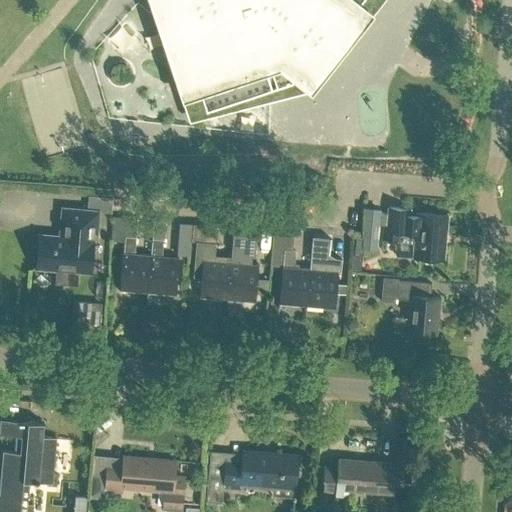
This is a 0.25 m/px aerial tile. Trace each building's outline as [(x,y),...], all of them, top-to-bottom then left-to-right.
[(148,0),(189,120),(270,99),(313,88),(382,0),(148,0)] [(131,25),(118,33),(125,45),(138,36),(131,25)] [(60,207),(58,233),(38,232),(35,267),(57,269),(56,281),(76,283),(77,270),(89,271),(93,230),(95,231),(97,208),(69,206),(69,207),(60,207)] [(400,255),(444,259),(448,214),(417,211),(416,214),(410,214),(410,207),(388,206),(385,238),(401,239),(400,255)] [(355,233),(353,252),(361,253),(362,245),(376,246),(379,210),(365,208),(363,234),(355,233)] [(193,240),(196,240),(204,241),(206,224),(194,223),(193,240)] [(279,302),(307,305),(310,267),(294,266),(295,250),(291,250),(292,234),(273,232),(270,263),(283,264),(282,266),(279,302)] [(230,261),(226,298),(255,301),(258,263),(248,262),(249,255),(255,255),(257,236),(232,234),(230,261)] [(119,289),(147,291),(151,254),(134,252),(136,236),(124,235),(123,251),(122,252),(119,289)] [(310,267),(307,305),(335,307),(338,270),(338,268),(340,268),(341,258),(336,257),(335,260),(328,260),(328,253),(330,237),(312,235),(309,267),(310,267)] [(147,291),(175,294),(179,256),(162,255),(163,239),(152,238),(151,254),(147,291)] [(199,295),(226,298),(230,261),(214,259),(216,242),(204,241),(196,240),(193,276),(201,276),(199,295)] [(431,282),(398,279),(370,276),(368,299),(384,300),(384,297),(408,299),(405,332),(436,335),(440,296),(430,295),(431,282)] [(103,304),(102,285),(73,287),(74,306),(103,304)] [(0,511),(24,511),(27,479),(51,481),(55,435),(41,434),(41,421),(0,417),(0,432),(20,434),(19,451),(2,449),(0,478),(0,511)] [(204,498),(222,499),(223,486),(240,487),(240,483),(294,487),(297,453),(243,449),(243,451),(209,448),(204,498)] [(162,507),(180,509),(184,476),(174,475),(175,459),(123,454),(122,465),(107,464),(105,488),(121,489),(122,485),(164,488),(162,507)] [(321,491),(353,493),(353,490),(393,493),(396,462),(338,457),(337,465),(324,464),(321,491)] [(337,511),(338,502),(324,501),(323,511),(337,511)]
